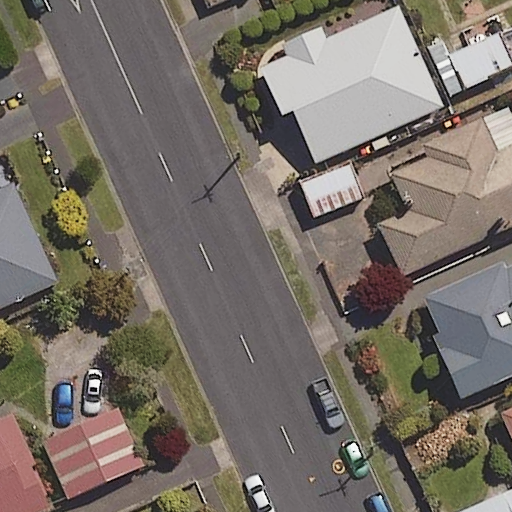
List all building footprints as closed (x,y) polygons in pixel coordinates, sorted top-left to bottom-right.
[(397,7),(326,39),(320,27),(279,45),(285,57),(271,63),(316,165),(442,108),(397,7)] [(450,54),(445,41),(428,48),(449,96),(511,67),(497,33),(450,54)] [(400,196),(407,212),(377,225),(401,278),(511,228),(511,146),(497,153),(488,131),(483,120),(423,147),(427,158),(390,174),(400,196)] [(362,198),(348,164),(300,184),(314,218),(362,198)] [(0,310),(59,284),(24,206),(13,183),(0,189),(0,310)] [(501,262),(421,298),(445,351),(438,354),(459,400),(511,375),(511,266),(505,270),(501,262)] [(143,467),(119,407),(41,440),(66,499),(143,467)] [(511,439),(511,410),(501,415),(511,439)] [(0,511),(47,511),(50,511),(6,413),(0,415),(0,511)]
